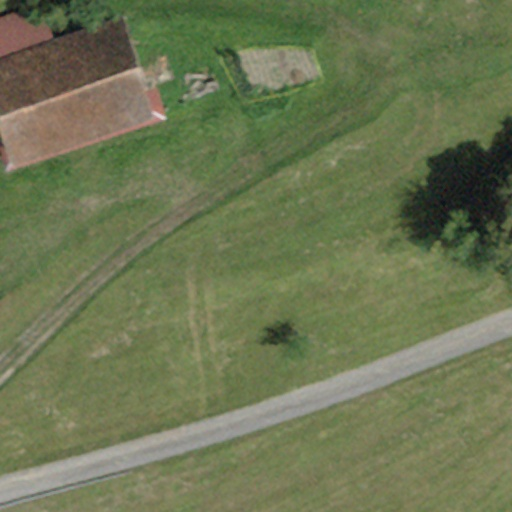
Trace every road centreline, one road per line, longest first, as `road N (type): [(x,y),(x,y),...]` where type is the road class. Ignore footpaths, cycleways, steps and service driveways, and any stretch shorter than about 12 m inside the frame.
road 1 (track): [(0,361),(115,255),(356,102),(370,64),(355,34),(313,7),(235,0)]
road 2 (track): [(0,490),(280,410),(511,323)]
